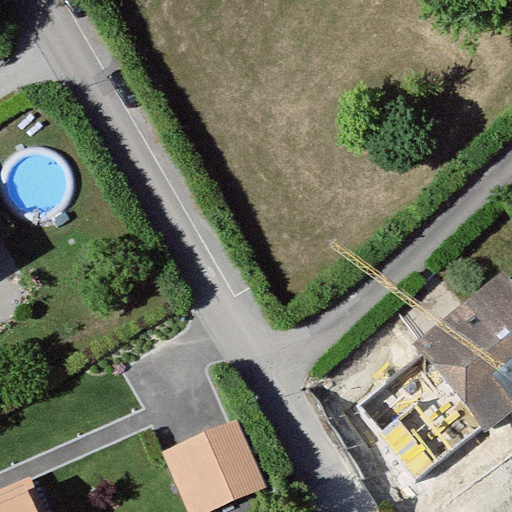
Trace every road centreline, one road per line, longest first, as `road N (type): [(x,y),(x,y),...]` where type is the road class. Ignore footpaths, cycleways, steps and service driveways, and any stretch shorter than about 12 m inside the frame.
road 1 (residential): [(44,0),(266,374)]
road 2 (residential): [(266,374),(511,158)]
road 3 (residential): [(266,374),(347,511)]
